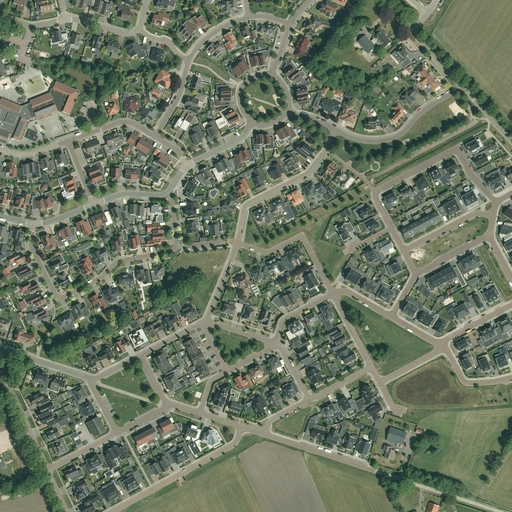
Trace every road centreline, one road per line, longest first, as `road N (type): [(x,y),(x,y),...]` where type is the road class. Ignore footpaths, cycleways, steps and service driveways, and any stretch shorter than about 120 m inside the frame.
road 1 (residential): [(176,246),(120,261),(57,298),(32,250),(33,225)]
road 2 (residential): [(112,511),(233,444),(241,427)]
road 3 (residential): [(495,202),(457,151),(374,193)]
road 4 (residential): [(459,86),(391,139),(354,140),(335,130)]
road 5 (residential): [(237,244),(244,206),(309,173),(325,150)]
road 6 (unclassified): [(500,511),(371,470)]
road 7 (residential): [(332,294),(302,237),(268,253),(237,244)]
